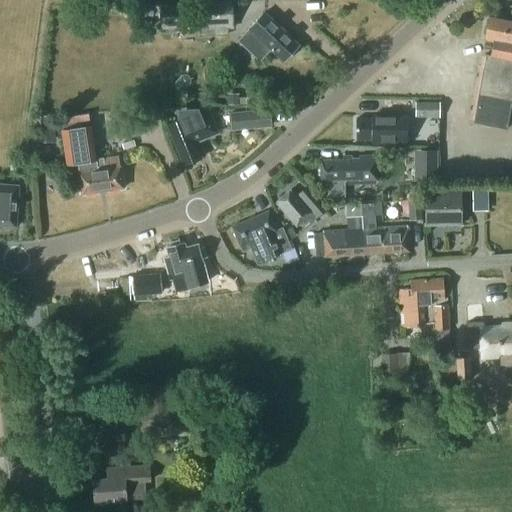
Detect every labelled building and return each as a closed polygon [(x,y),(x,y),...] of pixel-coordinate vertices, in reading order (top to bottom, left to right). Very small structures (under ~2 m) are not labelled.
[(233,29),(232,0),(222,0),(159,2),(160,30),(198,28),(198,35),(227,34),(227,29),(233,29)] [(283,61),(298,44),(263,12),(248,28),(248,29),(240,38),(262,58),(270,49),(283,61)] [(511,103),(511,21),(489,17),(485,38),(494,40),(491,55),(486,54),(473,121),(506,128),(511,103)] [(144,38),(150,23),(142,19),(136,35),(144,38)] [(226,104),(238,104),(239,94),(227,94),(226,104)] [(417,115),(441,114),(440,100),(417,100),(417,115)] [(199,111),(198,108),(178,109),(179,120),(168,124),(184,164),(201,158),(194,142),(219,133),(211,113),(210,113),(208,108),(199,111)] [(231,127),(271,123),(270,109),(230,113),(231,127)] [(54,142),(54,115),(37,115),(37,142),(54,142)] [(407,116),(372,115),(372,118),(356,118),(356,139),(371,140),(371,143),(406,144),(407,116)] [(123,186),(117,155),(94,159),(88,124),(61,128),(67,164),(78,162),(83,193),(123,186)] [(439,132),(426,132),(425,145),(439,145),(439,132)] [(414,180),(437,181),(437,150),(414,150),(414,180)] [(353,160),(353,157),(343,157),(343,160),(321,161),(322,181),(331,181),(331,197),(345,197),(345,184),(378,184),(377,156),(359,157),(359,160),(353,160)] [(488,207),(488,183),(473,184),(474,208),(488,207)] [(18,185),(0,184),(0,224),(15,225),(18,185)] [(277,202),(298,225),(307,217),(312,222),(328,207),(307,185),(297,194),(292,188),(277,202)] [(461,223),(460,189),(439,189),(439,185),(426,185),(427,224),(461,223)] [(422,219),(420,198),(401,200),(402,213),(409,213),(409,220),(422,219)] [(361,204),(362,215),(361,215),(362,228),(364,253),(383,252),(382,227),(374,227),(373,215),(375,215),(375,203),(361,204)] [(361,215),(362,215),(361,204),(345,205),(345,216),(361,215)] [(291,248),(282,227),(275,230),(268,211),(232,226),(243,252),(252,248),(258,262),(291,248)] [(408,251),(407,225),(382,227),(383,252),(408,251)] [(343,255),(364,253),(362,228),(342,230),(343,255)] [(324,256),(343,255),(342,230),(322,231),(322,233),(315,233),(316,255),(324,254),(324,256)] [(206,280),(196,245),(185,248),(183,243),(166,248),(169,257),(162,258),(168,279),(182,275),(186,287),(206,280)] [(133,294),(160,292),(159,275),(132,277),(132,278),(133,294)] [(133,294),(132,278),(122,279),(123,294),(133,294)] [(401,329),(423,328),(423,323),(434,322),(434,331),(448,330),(446,298),(442,298),(441,280),(411,282),(411,290),(399,291),(401,329)] [(511,326),(482,328),(481,305),(467,306),(469,349),(482,348),(482,356),(499,355),(500,367),(511,366),(511,326)] [(395,356),(381,356),(381,380),(395,380),(395,356)] [(470,357),(457,358),(459,380),(471,379),(470,357)] [(129,439),(196,434),(193,397),(127,402),(129,439)] [(106,468),(107,479),(93,480),(94,502),(126,500),(126,499),(145,498),(144,481),(150,480),(149,465),(106,468)]
